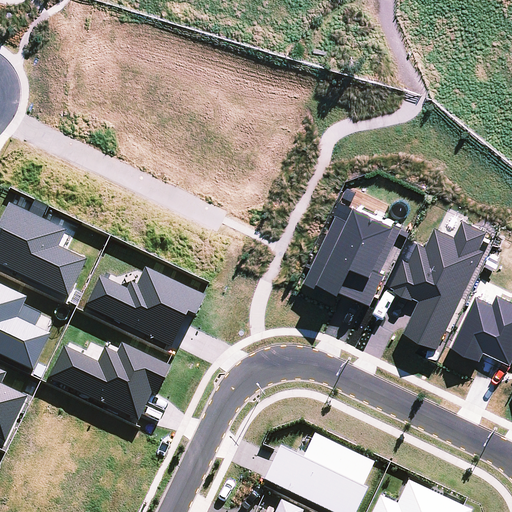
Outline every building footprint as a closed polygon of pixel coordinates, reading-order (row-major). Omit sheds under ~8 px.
[(374,300),(388,269),(378,264),(400,219),(401,217),(360,199),(351,217),(338,211),(307,277),(329,288),(333,281),(374,300)] [(0,233),(2,234),(0,237),(0,266),(68,299),(86,261),(57,248),(65,232),(8,205),(0,221),(0,233)] [(440,345),(486,248),(481,245),(490,229),(464,216),(456,233),(437,224),(429,243),(420,238),(411,258),(405,255),(392,283),(397,285),(396,287),(414,296),(414,294),(421,297),(406,329),(440,345)] [(99,277),(84,307),(170,348),(186,315),(193,318),(204,297),(144,268),(136,286),(129,283),(126,290),(99,277)] [(0,287),(0,355),(32,371),(50,336),(16,319),(26,299),(0,287)] [(47,379),(137,422),(150,394),(156,397),(169,368),(120,344),(115,354),(103,349),(96,364),(63,347),(47,379)] [(0,441),(4,443),(26,398),(0,385),(0,382),(4,374),(0,371),(0,441)] [(378,496),(370,511),(469,511),(470,511),(406,481),(395,504),(378,496)] [(301,511),(279,501),(273,511),(301,511)]
